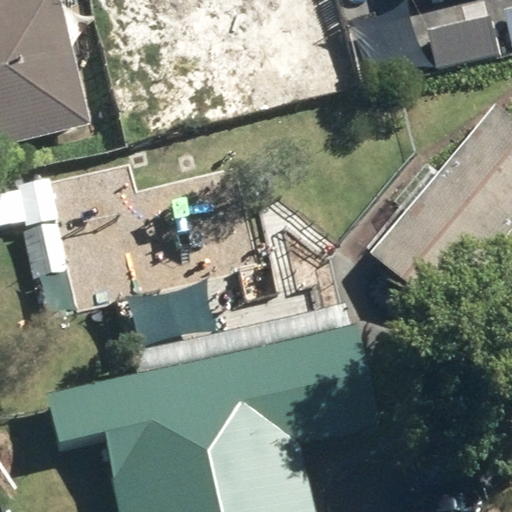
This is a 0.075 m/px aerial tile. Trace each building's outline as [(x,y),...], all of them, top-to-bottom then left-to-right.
[(0,154),(76,137),(41,0),(34,0),(0,7),(0,154)] [(173,0),(88,0),(103,64),(183,46),(173,0)] [(511,129),(496,116),(365,268),(428,323),(511,225),(511,129)] [(39,183),(0,193),(0,239),(15,236),(29,286),(64,276),(39,183)] [(333,330),(76,389),(105,511),(314,511),(297,439),(355,425),(333,330)]
